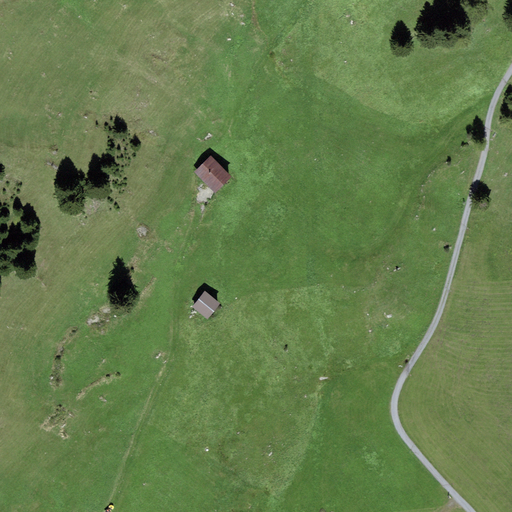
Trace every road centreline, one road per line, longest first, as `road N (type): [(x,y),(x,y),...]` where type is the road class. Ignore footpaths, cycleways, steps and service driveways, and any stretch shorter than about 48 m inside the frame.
road 1 (track): [(511,69),(491,113),(441,309),(394,404),(403,432),(472,511)]
road 2 (track): [(105,511),(171,351),(177,257),(193,225)]
